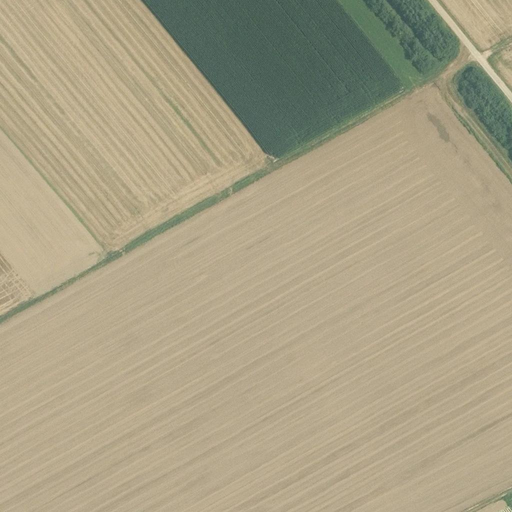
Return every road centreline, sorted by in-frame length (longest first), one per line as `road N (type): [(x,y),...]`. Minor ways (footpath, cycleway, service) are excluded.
road 1 (track): [(511,39),(0,322)]
road 2 (track): [(432,0),(511,98)]
